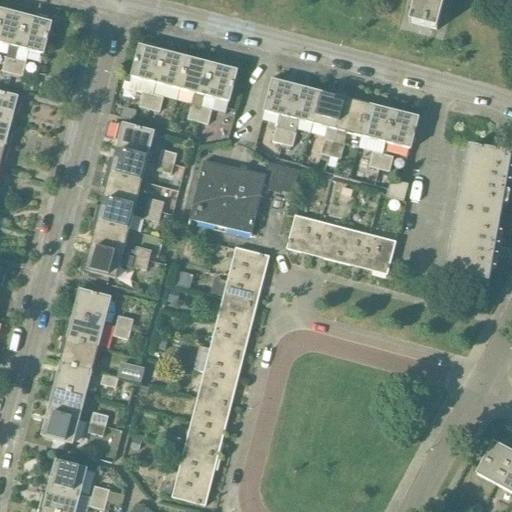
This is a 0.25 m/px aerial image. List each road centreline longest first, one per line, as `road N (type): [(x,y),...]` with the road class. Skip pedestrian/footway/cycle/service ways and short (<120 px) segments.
road 1 (residential): [(0,455),(117,0)]
road 2 (residential): [(511,109),(117,0)]
road 3 (residential): [(478,387),(292,345),(280,362),(250,487),(254,511)]
road 4 (residential): [(478,387),(412,511)]
